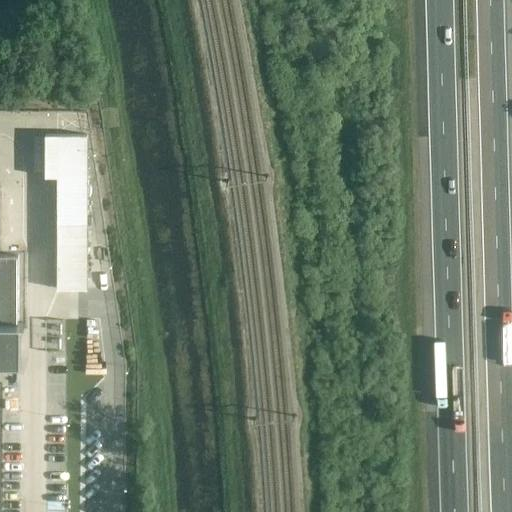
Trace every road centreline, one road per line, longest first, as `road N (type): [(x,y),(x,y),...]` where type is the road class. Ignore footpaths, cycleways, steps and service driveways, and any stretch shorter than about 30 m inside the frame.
road 1 (motorway): [(440,0),(454,511)]
road 2 (motorway): [(505,511),(491,0)]
road 3 (unknown): [(34,511),(38,124),(0,124)]
